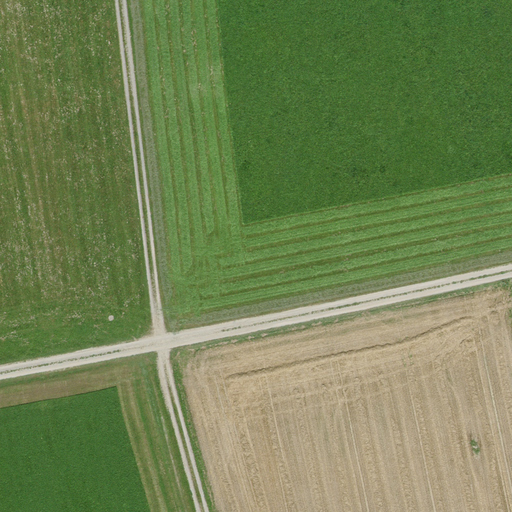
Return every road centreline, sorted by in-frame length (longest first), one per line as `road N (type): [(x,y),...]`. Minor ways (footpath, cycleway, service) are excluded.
road 1 (track): [(0,375),(511,274)]
road 2 (track): [(203,511),(161,343),(123,0)]
